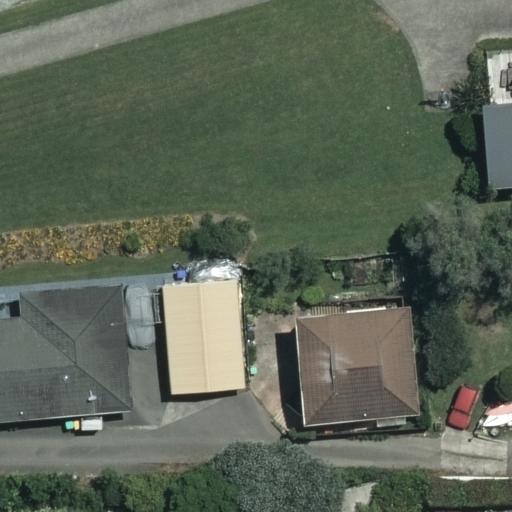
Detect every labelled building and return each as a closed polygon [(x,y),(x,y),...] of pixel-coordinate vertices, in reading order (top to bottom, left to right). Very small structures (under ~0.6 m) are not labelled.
[(511,88),(482,90),(487,177),(511,176),(511,88)] [(236,275),(165,279),(170,387),(242,383),(236,275)] [(22,309),(0,310),(0,413),(127,405),(119,287),(21,293),(22,309)] [(416,414),(414,301),(298,304),(300,417),(416,414)] [(376,511),(373,476),(326,482),(328,498),(280,504),(281,511),(376,511)]
